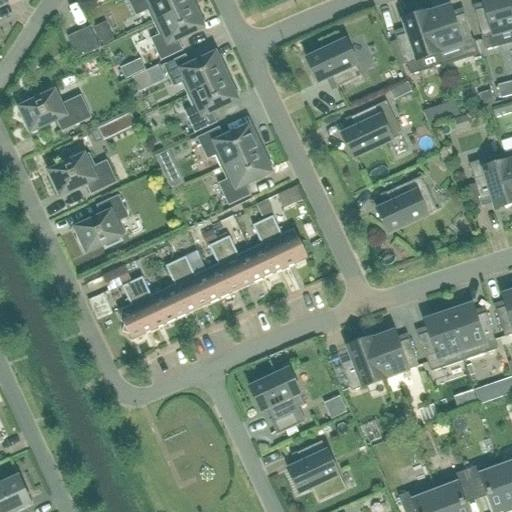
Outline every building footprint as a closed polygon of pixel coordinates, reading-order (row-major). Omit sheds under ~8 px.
[(147,12),(153,24),(194,5),(191,0),(126,0),(135,18),(147,12)] [(511,31),(511,14),(508,0),(483,0),(486,9),(475,12),(482,40),(511,31)] [(194,5),(153,24),(158,36),(150,40),(160,62),(183,52),(178,41),(203,29),(201,25),(203,24),(194,5)] [(439,9),(425,13),(439,54),(473,43),(463,16),(452,19),(449,8),(440,11),(439,9)] [(407,35),(396,38),(405,65),(439,54),(425,13),(403,21),(407,35)] [(90,28),(78,33),(88,55),(100,49),(90,28)] [(306,61),(317,84),(332,77),(337,88),(361,77),(345,43),(306,61)] [(181,85),(186,97),(228,78),(219,59),(217,60),(215,56),(190,67),(185,56),(162,67),(173,89),(181,85)] [(228,78),(186,97),(192,109),(184,113),(194,135),(217,124),(211,113),(236,101),(235,97),(237,96),(228,78)] [(37,102),(20,110),(21,112),(19,113),(27,131),(29,130),(31,133),(56,121),(61,133),(91,120),(81,96),(60,106),(54,94),(51,95),(50,91),(35,98),(37,102)] [(342,136),(353,160),(391,142),(375,107),(351,119),(356,130),(342,136)] [(430,130),(459,121),(455,109),(426,119),(430,130)] [(149,135),(162,132),(159,118),(146,121),(149,135)] [(132,122),(101,133),(106,146),(136,135),(132,122)] [(215,158),(220,169),(262,150),(253,131),(251,132),(249,128),(224,140),(219,129),(196,139),(206,161),(215,158)] [(474,130),(453,133),(454,143),(476,140),(474,130)] [(86,141),(92,157),(106,151),(99,136),(86,141)] [(262,150),(220,169),(226,181),(217,185),(228,207),(250,197),(245,186),(270,174),(268,170),(270,169),(262,150)] [(65,161),(67,165),(49,173),(51,176),(49,177),(57,195),(59,194),(60,197),(86,185),(91,196),(117,184),(107,162),(95,167),(89,155),(81,159),(79,155),(65,161)] [(511,206),(511,182),(504,155),(470,165),(481,202),(492,198),(496,211),(511,206)] [(377,212),(388,235),(437,212),(421,178),(386,194),(391,205),(377,212)] [(76,230),(77,233),(75,234),(84,252),(86,251),(87,253),(104,245),(106,249),(120,243),(118,239),(126,235),(120,223),(129,219),(118,196),(96,207),(101,218),(76,230)] [(262,223),(285,271),(308,261),(294,230),(281,236),(273,218),(262,223)] [(263,281),(285,271),(262,223),(252,227),(261,246),(249,251),(263,281)] [(192,245),(213,237),(209,227),(188,235),(192,245)] [(263,281),(249,251),(238,256),(229,238),(219,243),(241,291),(263,281)] [(241,291),(219,243),(209,248),(217,266),(206,271),(220,301),(241,291)] [(186,259),(176,263),(198,312),(220,301),(206,271),(194,277),(186,259)] [(198,312),(176,263),(165,268),(174,286),(162,291),(176,322),(198,312)] [(132,283),(155,332),(176,322),(162,291),(151,297),(142,279),(132,283)] [(129,335),(132,342),(155,332),(132,283),(122,288),(130,306),(118,312),(124,326),(121,333),(129,335)] [(511,335),(511,293),(504,296),(508,307),(496,311),(505,338),(511,335)] [(97,328),(112,323),(105,302),(90,306),(97,328)] [(461,307),(447,312),(464,362),(498,350),(486,314),(475,318),(471,307),(462,310),(461,307)] [(464,362),(447,312),(434,317),(435,319),(426,322),(430,333),(419,337),(431,373),(464,362)] [(384,335),(370,340),(384,380),(418,368),(408,341),(397,345),(393,334),(385,337),(384,335)] [(384,380),(370,340),(348,348),(353,361),(342,365),(352,392),(384,380)] [(288,372),(249,390),(260,413),(274,406),(279,417),(304,406),(288,372)] [(287,471),(298,495),(337,477),(321,443),(297,454),(302,465),(287,471)] [(511,464),(502,468),(511,495),(511,454),(510,455),(511,460),(511,464)] [(487,464),(465,472),(474,496),(485,492),(492,511),(500,511),(502,511),(508,511),(511,511),(511,495),(502,468),(491,473),(487,464)] [(446,489),(435,494),(441,511),(467,511),(463,500),(474,496),(465,472),(442,480),(446,489)] [(0,511),(15,511),(32,505),(32,503),(30,504),(19,478),(17,479),(17,480),(0,487),(0,511)] [(441,511),(435,494),(423,498),(420,489),(398,498),(403,511),(441,511)]
